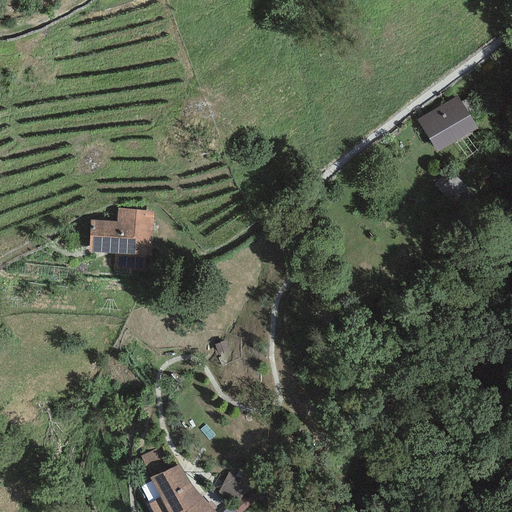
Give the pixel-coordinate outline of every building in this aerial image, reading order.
[(457,96),(417,119),(435,152),(476,128),(457,96)] [(153,211),(118,209),(117,222),(90,220),(88,252),(151,256),(153,211)] [(141,457),(152,478),(177,465),(166,444),(141,457)] [(152,478),(150,478),(160,498),(149,504),(152,511),(214,511),(201,497),(191,485),(180,464),(177,465),(152,478)] [(229,470),(218,494),(238,503),(249,480),(229,470)]
